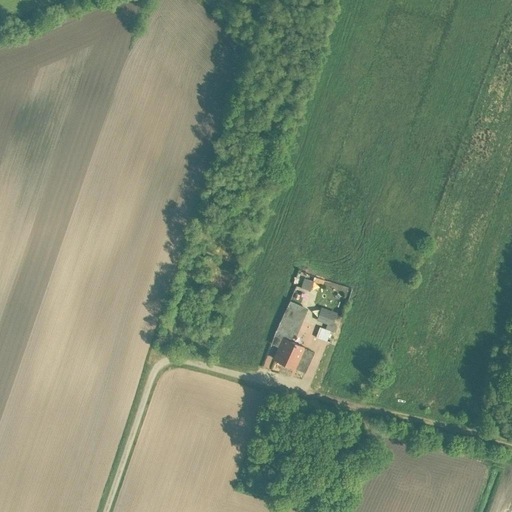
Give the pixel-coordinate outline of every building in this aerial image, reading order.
[(304,278),(300,288),(309,291),(313,282),(304,278)] [(270,345),(277,348),(282,338),(289,342),(293,333),(297,334),(307,309),(289,301),(274,334),(270,345)] [(316,320),(327,324),(325,329),(319,327),(315,337),(327,341),(337,313),(320,307),(316,320)] [(289,342),(282,338),(277,348),(271,361),(294,371),(295,370),(304,349),(289,342)] [(314,353),(304,349),(295,370),(304,374),(314,353)]
